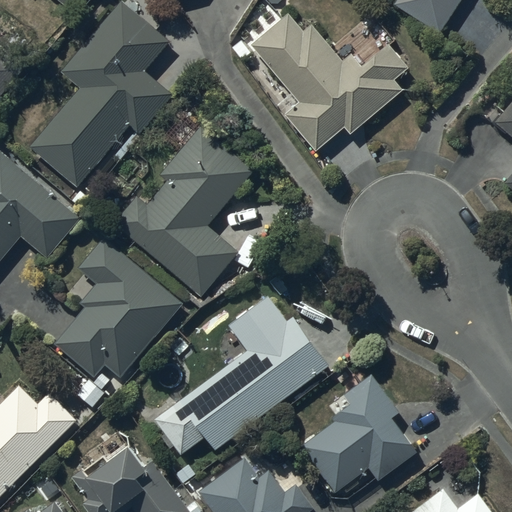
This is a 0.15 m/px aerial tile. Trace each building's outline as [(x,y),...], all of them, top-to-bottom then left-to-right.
[(52,0),(69,14),(81,0),(52,0)] [(396,0),(442,29),(459,0),(396,0)] [(81,94),(30,152),(78,194),(131,133),(140,141),(174,102),(146,77),(170,49),(123,8),(62,78),(81,94)] [(287,119),(317,155),(346,131),(351,138),(405,93),(396,82),(409,72),(389,48),(364,69),(353,56),(342,64),(313,29),(304,36),(290,19),(253,50),(301,108),(287,119)] [(0,104),(24,77),(0,56),(0,104)] [(511,97),(495,118),(511,131),(511,169),(505,177),(511,182),(511,97)] [(138,202),(114,230),(203,304),(241,259),(209,232),(256,177),(202,132),(160,181),(167,187),(148,210),(138,202)] [(0,266),(21,241),(47,264),(80,225),(0,157),(0,266)] [(56,350),(95,382),(105,369),(122,383),(182,309),(105,246),(81,275),(98,289),(81,309),(87,313),(56,350)] [(248,358),(155,425),(182,462),(203,446),(216,456),(332,372),(297,323),(288,329),(269,303),(229,332),(248,358)] [(370,476),(377,486),(416,458),(393,426),(401,420),(370,376),(340,397),(352,413),(333,426),(335,429),(301,453),(335,500),(370,476)] [(39,413),(19,394),(0,413),(0,501),(74,426),(50,402),(39,413)] [(187,511),(153,467),(142,476),(127,456),(108,471),(104,466),(87,479),(85,475),(73,484),(90,506),(83,511),(187,511)] [(246,463),(198,499),(207,511),(313,511),(296,489),(285,498),(269,476),(261,483),(246,463)] [(488,511),(479,500),(463,511),(455,511),(443,496),(421,511),(488,511)]
